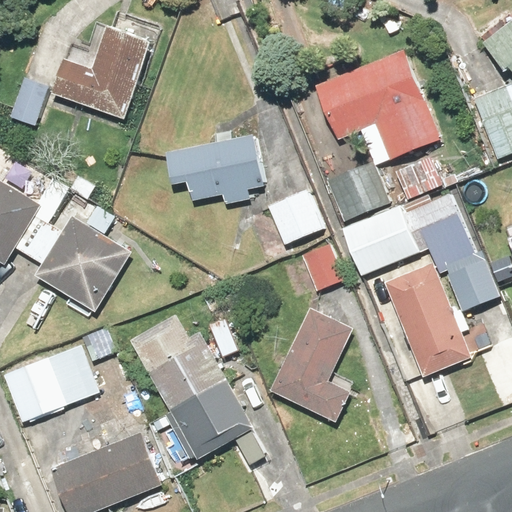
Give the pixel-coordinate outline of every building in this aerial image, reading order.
[(511,87),(511,23),(480,49),(511,87)] [(135,117),(163,40),(118,25),(103,67),(75,57),(63,92),(135,117)] [(404,55),(314,91),(336,145),(375,130),(389,164),(439,144),(404,55)] [(56,89),(30,79),(14,121),(40,131),(56,89)] [(263,133),(177,152),(184,183),(198,180),(202,199),(231,193),(233,205),(261,199),(258,187),(274,184),(263,133)] [(413,204),(449,189),(436,159),(400,172),(413,204)] [(331,184),(351,230),(400,209),(381,163),(331,184)] [(0,167),(0,253),(16,264),(55,202),(0,167)] [(318,188),(274,204),(289,248),(333,232),(318,188)] [(458,196),(417,214),(433,251),(439,264),(444,276),(484,259),(458,196)] [(79,213),(44,273),(106,309),(141,249),(79,213)] [(336,243),(304,256),(319,294),(352,281),(336,243)] [(433,268),(385,287),(423,382),(472,362),(433,268)] [(359,331),(316,311),(276,395),(343,426),(358,395),(334,384),(359,331)] [(187,314),(141,340),(208,458),(264,426),(209,331),(199,336),(187,314)] [(511,389),(511,318),(493,326),(500,344),(485,350),(502,393),(511,389)] [(114,328),(86,339),(96,364),(124,352),(114,328)] [(56,356),(9,374),(30,428),(102,400),(87,362),(63,372),(56,356)] [(80,511),(101,511),(172,484),(151,433),(63,468),(80,511)]
